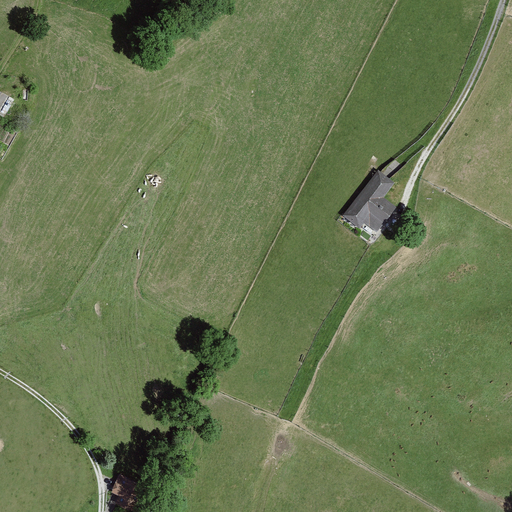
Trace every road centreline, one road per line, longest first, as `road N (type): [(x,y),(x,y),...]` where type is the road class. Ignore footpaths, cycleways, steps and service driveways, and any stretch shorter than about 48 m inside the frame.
road 1 (track): [(404,205),(426,150),(469,84),(502,0)]
road 2 (track): [(101,511),(102,481),(77,430),(0,369)]
